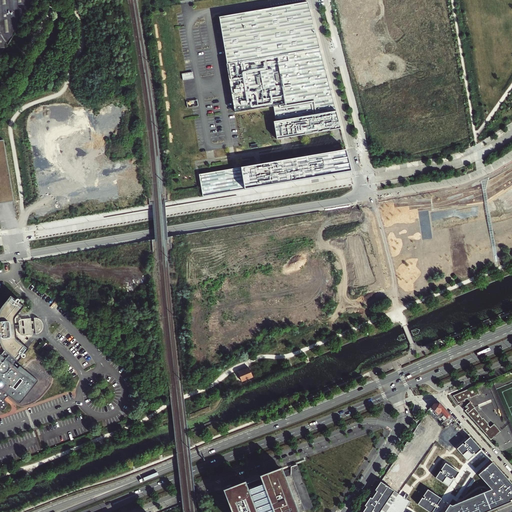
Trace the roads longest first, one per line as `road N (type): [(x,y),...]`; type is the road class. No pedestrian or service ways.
road 1 (residential): [(0,258),(363,197)]
road 2 (unclassified): [(400,427),(362,422),(134,511)]
road 3 (primary): [(390,378),(195,456)]
road 4 (unclassified): [(313,0),(363,197)]
road 5 (primary): [(225,458),(395,391)]
road 6 (primary): [(195,456),(44,511)]
road 7 (residential): [(363,197),(456,181),(511,155)]
road 8 (trunk): [(86,511),(225,458)]
road 9 (trunk): [(195,456),(64,511)]
road 10 (primary): [(103,511),(225,458)]
road 11 (primary): [(511,325),(390,378)]
road 12 (primary): [(395,391),(511,340)]
